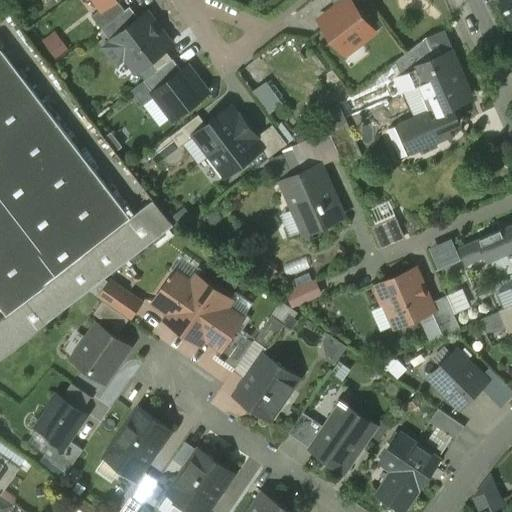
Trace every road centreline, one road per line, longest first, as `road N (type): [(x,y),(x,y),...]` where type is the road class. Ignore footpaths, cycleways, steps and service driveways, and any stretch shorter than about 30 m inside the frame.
road 1 (residential): [(349,511),(141,368)]
road 2 (unknown): [(40,0),(177,197)]
road 3 (residential): [(388,256),(511,203)]
road 4 (residential): [(511,124),(499,58),(473,0)]
